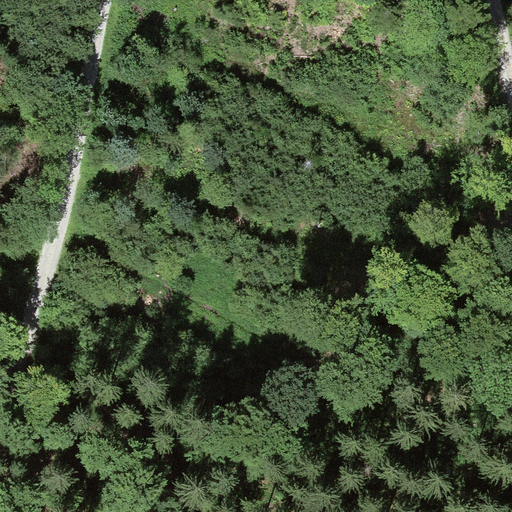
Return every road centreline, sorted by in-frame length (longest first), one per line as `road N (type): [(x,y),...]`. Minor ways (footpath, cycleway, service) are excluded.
road 1 (track): [(103,0),(0,426)]
road 2 (track): [(480,0),(511,128)]
